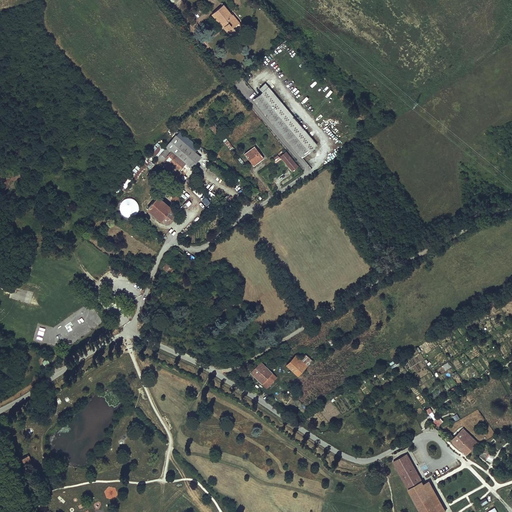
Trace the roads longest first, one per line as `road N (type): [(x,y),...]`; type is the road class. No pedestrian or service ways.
road 1 (track): [(511,204),(216,373)]
road 2 (unclassified): [(130,331),(216,373),(349,458),(367,460),(409,441)]
road 3 (residential): [(130,331),(164,245),(206,245),(308,169)]
road 4 (unclassified): [(0,409),(130,331)]
